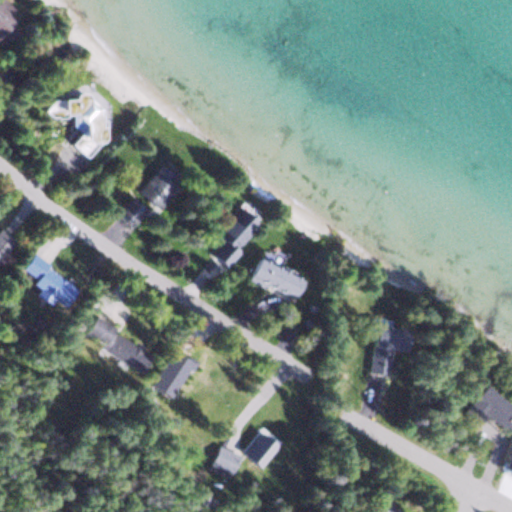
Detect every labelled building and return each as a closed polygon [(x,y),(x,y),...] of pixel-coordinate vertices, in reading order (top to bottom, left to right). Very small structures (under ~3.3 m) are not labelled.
[(1,0),(0,0),(0,34),(6,40),(15,29),(9,24),(17,14),(1,0)] [(83,156),(107,125),(98,118),(104,111),(71,85),(62,97),(54,91),(40,107),(57,121),(61,115),(77,128),(66,143),(83,156)] [(134,189),(155,208),(179,182),(158,163),(134,189)] [(145,211),(128,196),(114,211),(131,226),(145,211)] [(253,223),(232,207),(215,229),(222,235),(208,254),(221,264),(253,223)] [(0,250),(9,239),(0,231),(0,250)] [(31,276),(28,281),(35,286),(32,291),(57,308),(74,285),(27,251),(17,266),(31,276)] [(244,273),(285,293),(294,274),(254,254),(244,273)] [(139,369),(149,350),(85,314),(75,334),(139,369)] [(389,317),(369,316),(368,372),(387,373),(389,317)] [(149,381),(162,390),(185,353),(172,345),(149,381)] [(459,411),(474,425),(485,413),(507,432),(511,425),(511,405),(485,382),(459,411)] [(228,472),(235,453),(212,444),(205,463),(228,472)]
